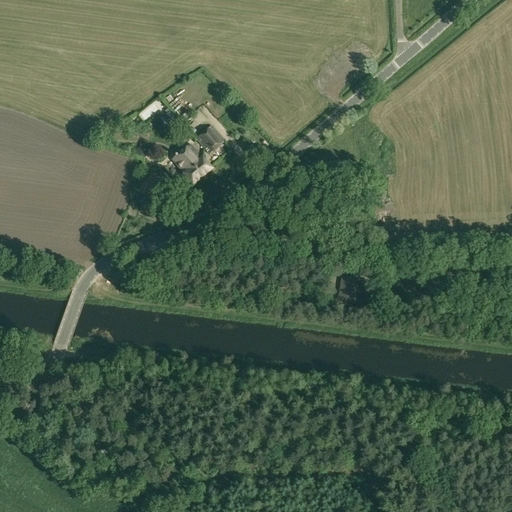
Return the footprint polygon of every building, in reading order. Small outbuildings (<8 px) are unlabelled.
[(171,112),(164,118),(172,128),(179,122),(171,112)] [(116,137),(127,130),(123,125),(113,132),(116,137)] [(196,139),(209,155),(226,142),(212,125),(196,139)] [(213,169),(203,157),(202,158),(190,144),(172,160),(184,173),(183,174),(188,179),(193,186),(213,169)] [(137,192),(140,193),(137,202),(143,203),(146,195),(152,197),(158,175),(145,171),(137,192)] [(355,296),(357,283),(342,281),(340,294),(355,296)] [(362,282),(360,289),(369,291),(370,284),(362,282)] [(368,302),(366,311),(390,314),(392,305),(368,302)]
